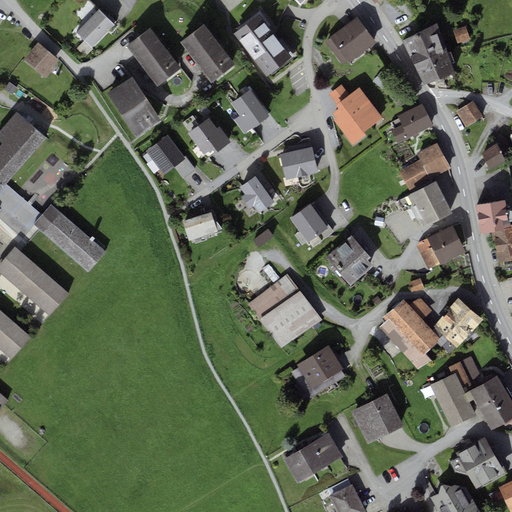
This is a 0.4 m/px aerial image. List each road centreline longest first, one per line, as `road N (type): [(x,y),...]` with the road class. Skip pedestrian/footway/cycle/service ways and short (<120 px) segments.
road 1 (residential): [(339,0),(309,36),(318,111),(196,199)]
road 2 (primary): [(511,346),(485,287),(452,149),(428,102)]
road 3 (residential): [(511,440),(463,432),(381,491)]
road 4 (primary): [(428,102),(357,0)]
